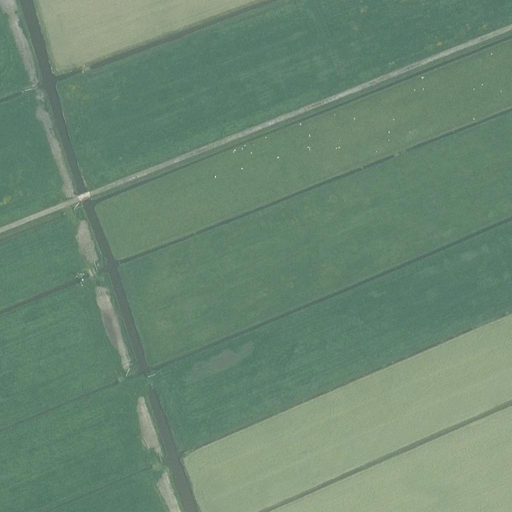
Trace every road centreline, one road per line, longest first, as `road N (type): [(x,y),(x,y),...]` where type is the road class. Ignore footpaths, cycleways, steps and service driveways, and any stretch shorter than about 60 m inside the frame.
road 1 (track): [(76,200),(511,27)]
road 2 (track): [(69,203),(121,379),(172,511)]
